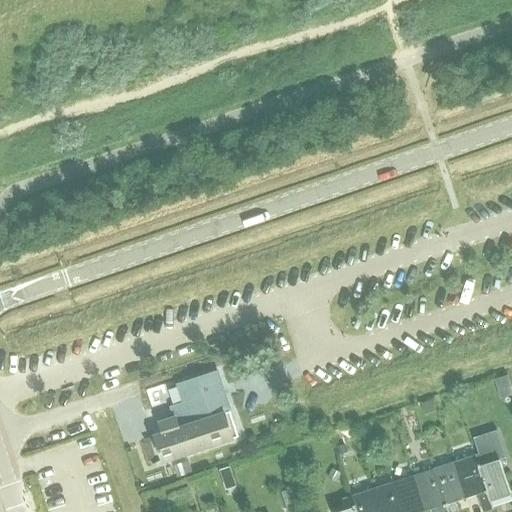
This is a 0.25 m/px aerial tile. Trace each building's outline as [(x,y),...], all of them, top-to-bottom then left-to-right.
[(161,460),(237,435),(215,370),(177,383),(185,406),(172,411),(174,417),(158,422),(161,433),(152,436),(161,460)] [(507,372),(494,377),(497,385),(510,381),(507,372)] [(432,400),(420,404),(424,415),(435,411),(432,400)] [(496,430),(472,437),(478,453),(475,454),(490,500),(511,493),(500,457),(504,456),(496,430)] [(342,437),(334,439),(336,446),(344,444),(342,437)] [(326,464),(337,460),(332,445),(321,449),(326,464)] [(475,454),(454,461),(466,496),(476,493),(482,511),(493,508),(490,500),(475,454)] [(187,459),(173,464),(176,476),(191,471),(187,459)] [(454,461),(433,468),(447,511),(453,511),(459,510),(455,500),(466,496),(454,461)] [(228,467),(219,470),(222,479),(232,476),(228,467)] [(447,511),(433,468),(414,475),(425,510),(432,508),(433,511),(447,511)] [(331,469),(326,478),(336,483),(340,473),(331,469)] [(414,475),(393,481),(402,511),(418,511),(425,510),(414,475)] [(232,476),(222,479),(225,488),(235,485),(232,476)] [(402,511),(393,481),(372,488),(379,511),(402,511)] [(379,511),(372,488),(351,495),(356,511),(379,511)] [(345,509),(335,511),(356,511),(351,495),(341,499),(345,509)] [(296,500),(284,503),(286,511),(293,511),(299,510),(296,500)]
